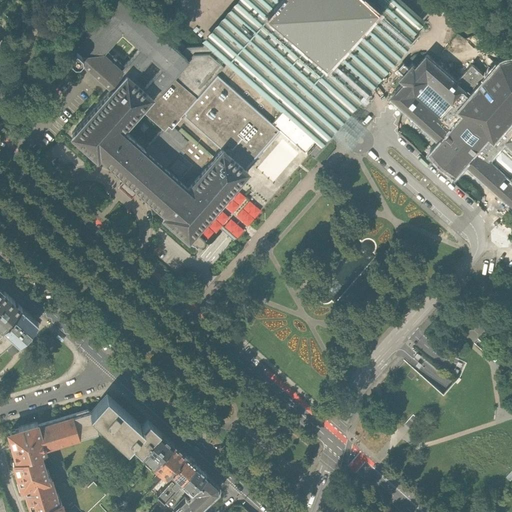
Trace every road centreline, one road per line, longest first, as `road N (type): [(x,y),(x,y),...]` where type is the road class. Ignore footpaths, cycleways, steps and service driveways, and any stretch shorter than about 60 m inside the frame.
road 1 (primary): [(333,439),(0,145)]
road 2 (primary): [(109,363),(240,482)]
road 3 (primary): [(0,265),(109,363)]
road 4 (residential): [(0,409),(85,383),(109,363)]
